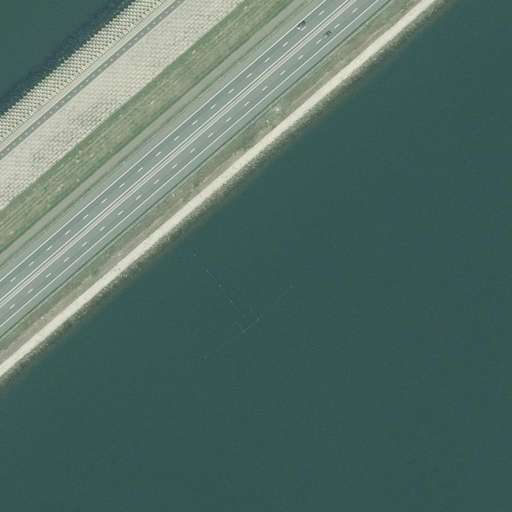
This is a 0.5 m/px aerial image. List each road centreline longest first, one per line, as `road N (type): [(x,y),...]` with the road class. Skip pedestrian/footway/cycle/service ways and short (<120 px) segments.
road 1 (motorway): [(0,317),(367,0)]
road 2 (motorway): [(337,0),(0,291)]
